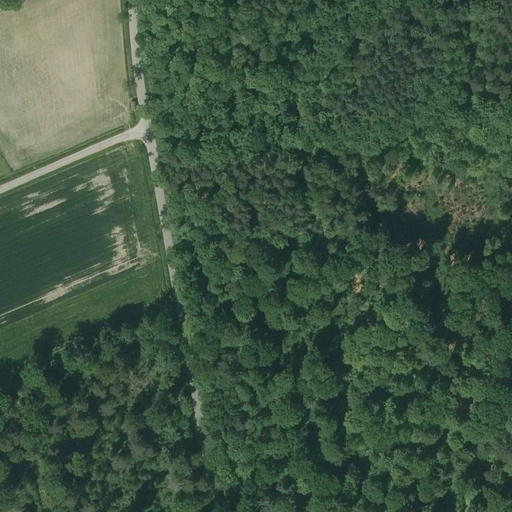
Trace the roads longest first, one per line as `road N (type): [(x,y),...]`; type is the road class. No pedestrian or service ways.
road 1 (tertiary): [(147,126),(216,511)]
road 2 (track): [(511,167),(147,126)]
road 3 (unclassified): [(147,126),(0,189)]
road 4 (tertiary): [(132,0),(147,126)]
